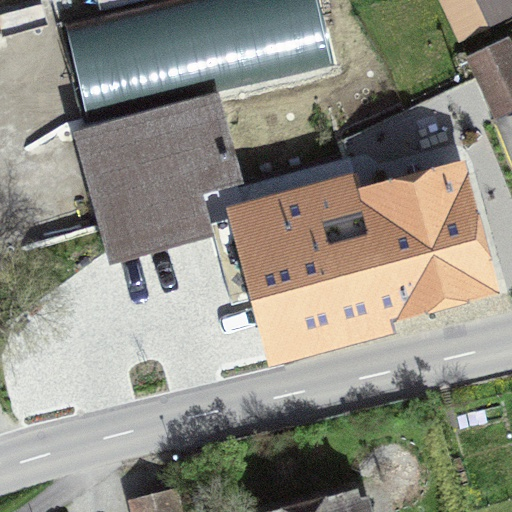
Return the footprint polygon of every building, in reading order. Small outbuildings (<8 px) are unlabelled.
[(336,60),(321,0),(175,0),(64,26),(87,119),(336,60)] [(511,17),(511,4),(510,0),(435,0),(455,43),(511,17)] [(494,122),(511,114),(511,44),(510,41),(466,61),(494,122)] [(233,152),(218,97),(75,134),(107,253),(210,225),(194,162),(233,152)] [(484,286),(455,176),(362,201),(357,185),(243,216),(278,342),(484,286)] [(133,511),(178,511),(173,490),(130,501),(133,511)] [(365,511),(361,497),(304,511),(365,511)]
